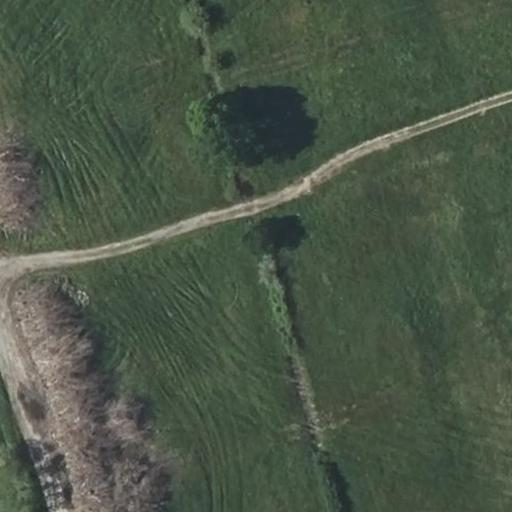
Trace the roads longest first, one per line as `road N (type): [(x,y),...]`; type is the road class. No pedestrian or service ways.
road 1 (track): [(0,267),(55,260),(511,141)]
road 2 (track): [(0,291),(55,511)]
